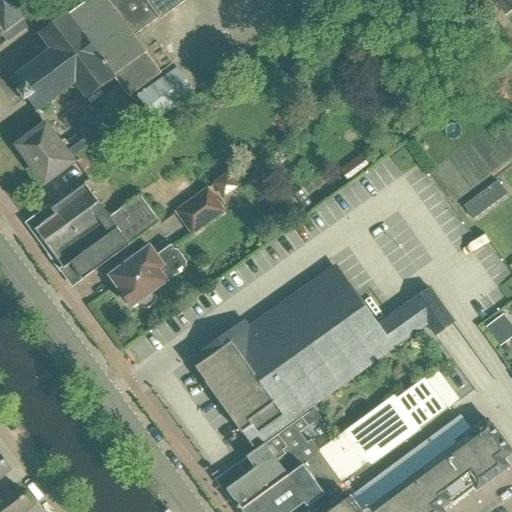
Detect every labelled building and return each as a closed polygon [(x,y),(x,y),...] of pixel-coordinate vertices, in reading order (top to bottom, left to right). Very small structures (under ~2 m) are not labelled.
[(0,0),(0,33),(30,12),(21,0),(0,0)] [(12,77),(17,84),(13,87),(30,109),(33,106),(38,112),(76,84),(87,100),(116,79),(129,96),(161,73),(134,36),(159,18),(160,19),(186,0),(90,0),(70,16),(67,12),(38,34),(46,44),(45,53),(12,77)] [(511,0),(493,0),(503,12),(511,4),(511,0)] [(137,96),(155,122),(195,94),(177,68),(137,96)] [(95,141),(86,130),(64,146),(47,123),(17,145),(45,183),(75,161),(72,158),(95,141)] [(96,149),(78,162),(90,178),(108,165),(96,149)] [(349,183),(370,167),(361,155),(340,170),(349,183)] [(224,199),(239,188),(229,172),(213,183),(224,199)] [(183,177),(171,186),(184,205),(197,195),(183,177)] [(498,181),(463,207),(473,220),(508,195),(498,181)] [(160,222),(140,194),(110,217),(86,184),(31,224),(63,268),(71,263),(83,279),(130,245),(130,244),(160,222)] [(226,211),(208,187),(197,195),(184,205),(174,212),(192,236),(226,211)] [(156,297),(152,292),(186,267),(187,262),(178,250),(175,249),(171,245),(157,255),(150,246),(110,276),(121,291),(120,297),(125,303),(131,304),(133,307),(139,302),(143,307),(148,308),(155,303),(156,297)] [(334,267),(195,367),(206,381),(205,381),(242,432),(253,447),(427,322),(412,301),(377,326),(334,267)] [(511,326),(503,315),(486,328),(498,343),(511,332),(511,326)] [(255,468),(227,489),(243,511),(307,511),(372,464),(375,468),(424,431),(423,430),(451,410),(428,379),(399,400),(395,394),(319,449),(311,439),(307,442),(300,432),(308,426),(302,416),(246,457),(255,468)] [(320,511),(316,506),(307,511),(444,511),(446,511),(444,509),(476,485),(478,487),(509,464),(504,457),(511,451),(511,450),(489,419),(473,430),(477,436),(373,511),(362,511),(351,496),(328,511),(327,511),(326,511),(325,511),(320,511)] [(0,478),(12,470),(0,454),(0,478)] [(0,511),(27,511),(33,507),(16,485),(0,496),(0,511)]
